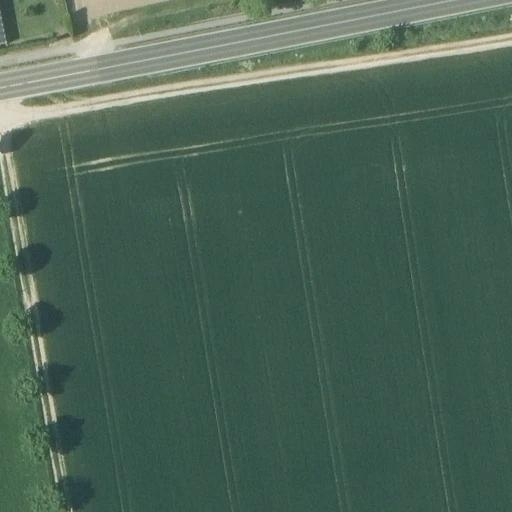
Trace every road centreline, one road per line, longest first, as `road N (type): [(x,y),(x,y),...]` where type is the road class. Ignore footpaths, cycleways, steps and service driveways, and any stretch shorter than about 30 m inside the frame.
road 1 (track): [(60,511),(0,118),(511,38)]
road 2 (secondary): [(0,89),(469,0)]
road 3 (track): [(86,50),(99,33),(209,0)]
